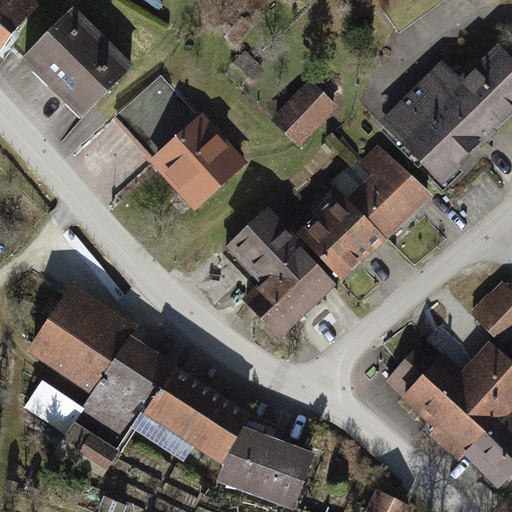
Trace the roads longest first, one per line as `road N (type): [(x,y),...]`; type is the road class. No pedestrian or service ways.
road 1 (tertiary): [(313,394),(183,311),(0,111)]
road 2 (residential): [(490,234),(340,357),(313,394)]
road 3 (tertiary): [(463,511),(416,464),(313,394)]
